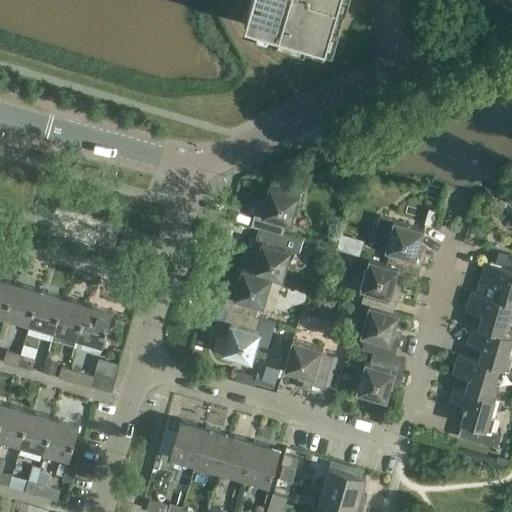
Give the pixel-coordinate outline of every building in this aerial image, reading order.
[(250,0),(247,13),(282,23),(284,20),(294,23),(293,26),(328,37),(338,0),(250,0)] [(324,133),(312,139),(314,142),(315,144),(326,138),(324,133)] [(247,213),(253,215),(249,226),(257,228),(257,229),(258,228),(282,235),(285,224),(290,225),(299,194),(269,185),(263,206),(250,203),(247,213)] [(376,237),(388,240),(385,250),(389,252),(386,264),(399,268),(418,274),(421,261),(427,263),(430,253),(418,250),(424,229),(393,220),(384,218),(376,222),(379,227),(376,237)] [(258,252),(252,272),(253,272),(252,272),(272,278),(272,279),(282,282),(291,251),(298,253),(302,240),(290,237),(282,235),(258,228),(257,229),(257,228),(254,240),(248,238),(245,248),(258,252)] [(353,237),(342,234),(338,247),(349,250),(353,237)] [(479,281),(476,292),(492,296),(492,297),(511,303),(511,304),(511,303),(511,254),(507,253),(504,267),(485,261),(479,281)] [(365,291),(361,304),(368,306),(368,305),(393,313),(393,312),(397,300),(403,302),(406,292),(393,288),(399,268),(386,264),(369,259),(360,290),(365,291)] [(226,297),(223,309),(226,311),(227,311),(227,310),(255,318),(258,307),(263,308),(272,279),(272,278),(252,272),(253,272),(252,272),(241,268),(235,289),(222,285),(219,295),(226,297)] [(0,315),(4,317),(14,284),(0,279),(0,315)] [(4,317),(29,324),(38,291),(14,284),(4,317)] [(481,315),(478,327),(508,336),(508,335),(511,336),(511,322),(506,321),(511,304),(511,303),(492,297),(492,296),(476,292),(472,290),(466,310),(481,315)] [(29,324),(27,333),(50,339),(62,298),(38,291),(29,324)] [(51,340),(54,331),(77,338),(87,305),(62,298),(50,339),(51,340)] [(111,312),(87,305),(77,338),(102,345),(111,312)] [(362,349),(372,352),(373,352),(373,351),(394,357),(397,346),(403,348),(406,338),(394,334),(399,314),(393,312),(393,313),(368,305),(368,306),(360,335),(365,337),(362,349)] [(259,319),(255,318),(227,310),(227,311),(226,311),(223,321),(216,319),(214,329),(227,333),(221,354),(251,363),(260,332),(256,331),(259,319)] [(481,349),(478,360),(478,361),(499,367),(508,370),(511,356),(507,355),(511,338),(511,336),(508,335),(508,336),(478,327),(471,325),(466,344),(481,349)] [(292,339),(283,370),(304,376),(300,389),(310,391),(311,385),(324,389),(333,356),(321,353),(323,348),(292,339)] [(5,351),(2,362),(16,366),(20,355),(5,351)] [(405,360),(394,357),(373,351),(373,352),(372,352),(369,362),(364,361),(355,392),(386,402),(392,380),(405,384),(407,374),(402,373),(405,360)] [(468,378),(464,389),(465,389),(464,389),(495,398),(498,386),(493,384),(498,367),(499,367),(478,361),(478,360),(458,354),(452,373),(468,378)] [(33,359),(20,355),(16,366),(30,370),(33,359)] [(42,373),(54,377),(59,361),(46,358),(42,373)] [(57,378),(71,382),(75,371),(60,367),(57,378)] [(92,376),(75,371),(71,382),(89,387),(92,376)] [(276,378),(257,372),(254,382),(272,388),(276,378)] [(460,423),(461,423),(490,432),(490,430),(494,418),(489,417),(495,398),(464,389),(465,389),(464,389),(454,386),(448,406),(463,410),(460,423)] [(0,420),(0,439),(19,445),(29,411),(5,404),(0,420)] [(19,445),(45,452),(55,419),(29,411),(19,445)] [(78,426),(55,419),(45,452),(68,459),(78,426)] [(169,457),(194,464),(205,427),(180,420),(169,457)] [(501,434),(490,430),(490,432),(461,423),(458,436),(497,448),(501,434)] [(194,464),(219,471),(229,434),(205,427),(194,464)] [(219,471),(243,478),(254,442),(229,434),(219,471)] [(279,449),(254,442),(243,478),(268,486),(279,449)] [(284,454),(281,464),(296,469),(299,458),(284,454)] [(328,468),(321,493),(363,505),(366,496),(360,494),(365,478),(328,468)] [(24,492),(41,496),(44,484),(28,480),(24,492)] [(60,489),(44,484),(41,496),(57,501),(60,489)] [(272,493),(269,504),(284,508),(287,498),(272,493)] [(321,493),(315,511),(361,511),(363,505),(321,493)] [(149,500),(146,510),(152,511),(166,511),(169,506),(149,500)]
